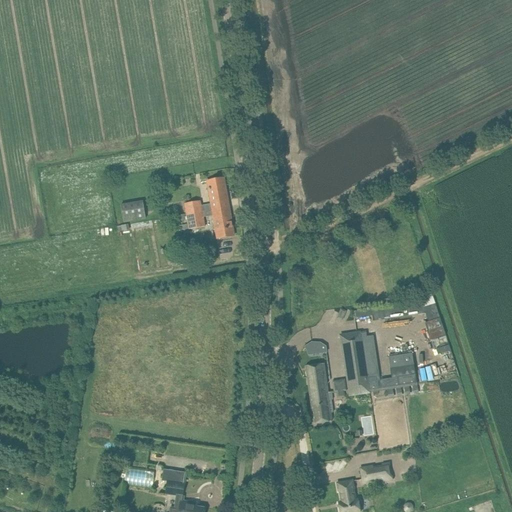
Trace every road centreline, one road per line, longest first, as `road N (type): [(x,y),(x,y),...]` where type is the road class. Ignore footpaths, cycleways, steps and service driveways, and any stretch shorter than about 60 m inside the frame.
road 1 (tertiary): [(246,511),(263,397),(263,282),(224,0)]
road 2 (track): [(511,136),(279,250),(247,257)]
road 3 (track): [(313,511),(299,421),(293,409),(263,397)]
